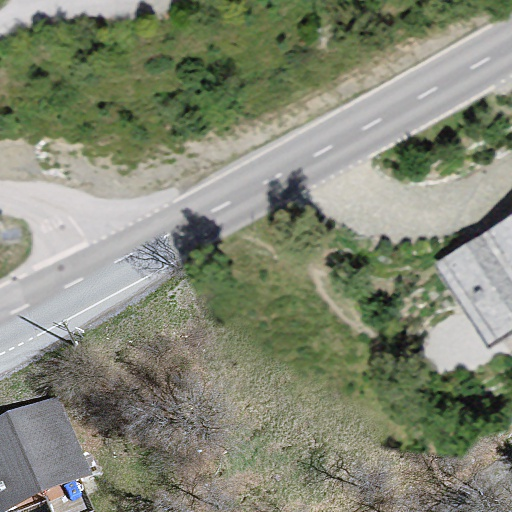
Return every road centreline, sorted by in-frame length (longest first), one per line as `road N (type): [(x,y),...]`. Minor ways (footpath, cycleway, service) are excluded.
road 1 (tertiary): [(0,327),(351,137)]
road 2 (unclassified): [(351,137),(64,241),(0,238)]
road 3 (tertiary): [(351,137),(511,34)]
